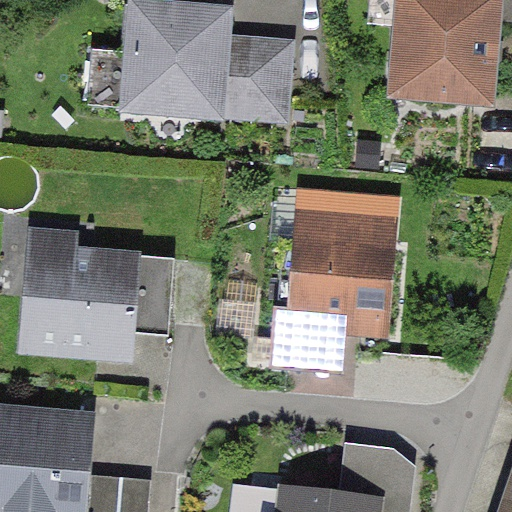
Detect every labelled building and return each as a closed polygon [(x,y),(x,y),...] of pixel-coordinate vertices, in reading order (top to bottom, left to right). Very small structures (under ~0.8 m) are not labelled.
[(511,0),(406,0),(398,91),(488,99),(495,22),(511,23),(511,0)] [(228,16),(137,9),(129,110),(220,117),(228,16)] [(289,98),(229,94),(228,114),(288,119),(289,98)] [(306,196),(296,310),(277,309),(273,362),(293,364),(297,317),(386,324),(396,204),(306,196)] [(72,269),(35,267),(29,346),(130,353),(133,318),(173,321),(177,261),(136,258),(136,265),(73,261),(72,269)] [(79,511),(87,431),(0,422),(0,511),(79,511)] [(351,481),(397,484),(399,451),(353,448),(351,481)] [(151,511),(154,481),(94,476),(90,511),(151,511)] [(412,511),(413,506),(289,492),(286,511),(412,511)]
